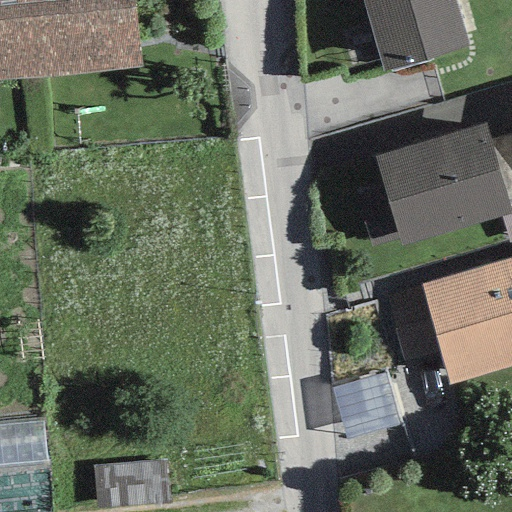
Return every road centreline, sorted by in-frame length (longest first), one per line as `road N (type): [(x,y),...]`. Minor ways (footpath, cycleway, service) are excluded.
road 1 (residential): [(313,511),(275,0)]
road 2 (unknown): [(286,147),(511,81)]
